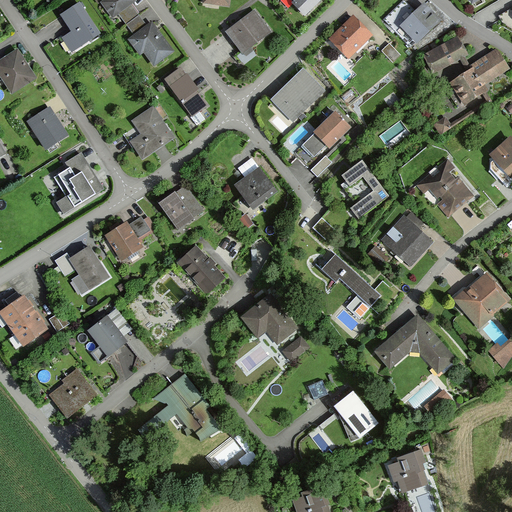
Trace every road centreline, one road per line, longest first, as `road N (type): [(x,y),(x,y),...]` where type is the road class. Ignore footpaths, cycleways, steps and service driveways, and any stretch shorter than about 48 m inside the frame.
road 1 (residential): [(0,1),(131,194)]
road 2 (residential): [(0,371),(111,511)]
road 3 (residential): [(131,194),(0,277)]
road 4 (residential): [(343,0),(234,108)]
road 5 (residential): [(154,0),(234,108)]
road 6 (residential): [(234,108),(131,194)]
road 7 (residential): [(511,203),(415,295)]
